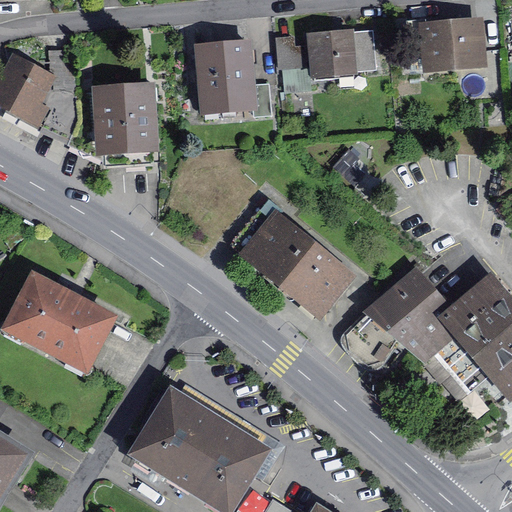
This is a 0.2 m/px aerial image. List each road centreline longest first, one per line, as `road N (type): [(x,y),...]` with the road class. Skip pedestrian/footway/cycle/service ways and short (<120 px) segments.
road 1 (residential): [(0,34),(330,0)]
road 2 (secondary): [(451,505),(198,291)]
road 3 (residential): [(198,291),(65,511)]
road 4 (secondary): [(198,291),(0,165)]
